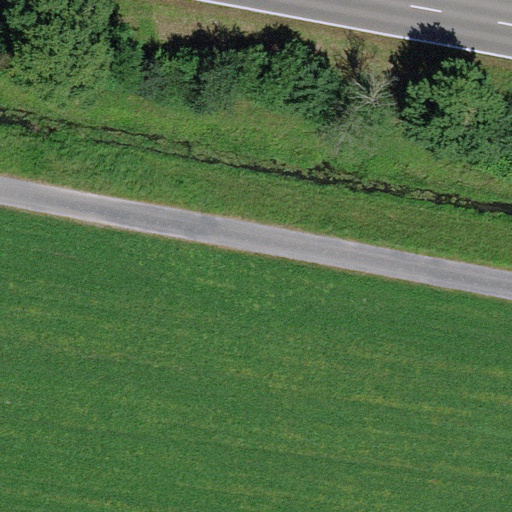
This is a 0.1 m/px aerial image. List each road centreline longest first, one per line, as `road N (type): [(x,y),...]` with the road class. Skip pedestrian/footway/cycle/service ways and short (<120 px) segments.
road 1 (track): [(0,195),(511,291)]
road 2 (secondary): [(511,29),(355,0)]
